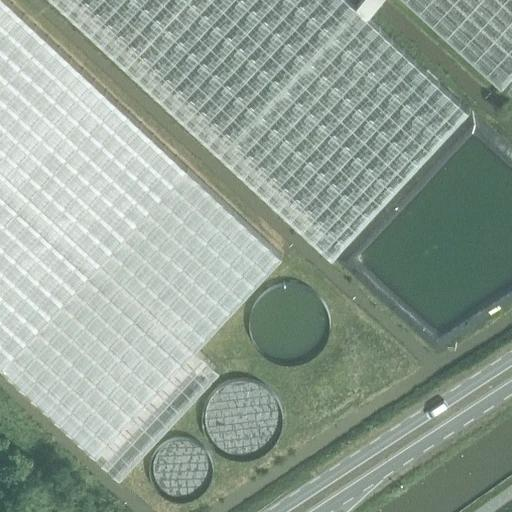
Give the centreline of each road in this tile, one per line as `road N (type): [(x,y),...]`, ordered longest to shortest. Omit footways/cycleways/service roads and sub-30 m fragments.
road 1 (primary): [(511,359),(278,511)]
road 2 (primary): [(320,511),(511,387)]
